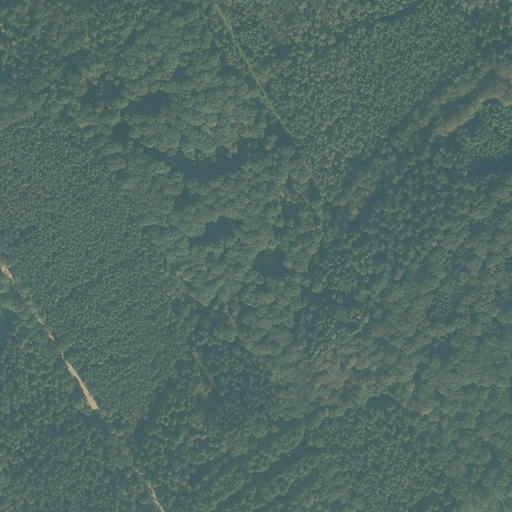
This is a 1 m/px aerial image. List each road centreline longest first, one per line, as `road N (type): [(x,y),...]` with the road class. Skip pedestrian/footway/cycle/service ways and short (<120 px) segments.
road 1 (track): [(26,87),(99,141),(203,309),(258,342),(280,371),(296,367)]
road 2 (unclassified): [(162,511),(0,264)]
road 3 (unclassified): [(172,0),(0,102)]
road 4 (track): [(124,454),(203,309)]
